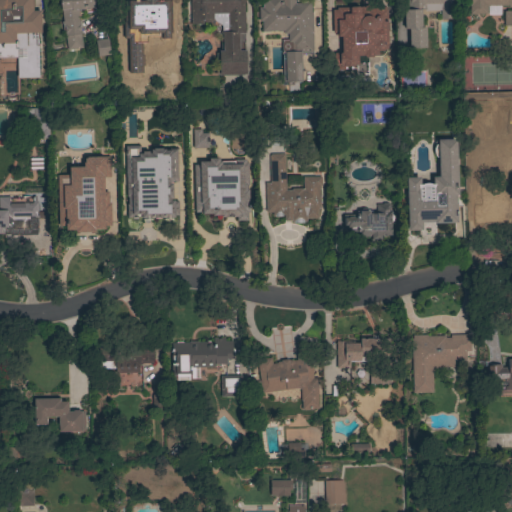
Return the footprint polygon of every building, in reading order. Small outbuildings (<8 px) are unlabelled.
[(0,57),(0,0),(31,0),(32,11),(40,11),(40,33),(37,33),(38,78),(17,78),(17,57),(0,57)] [(67,50),(64,31),(63,31),(61,21),(62,21),(59,0),(93,0),(94,4),(93,4),(94,11),(79,13),(80,18),(78,18),(82,48),(67,50)] [(243,0),(244,33),(243,33),(243,42),(240,42),(241,51),(245,50),(245,75),(216,76),(215,53),(218,53),(218,51),(220,51),(220,32),(221,32),(221,25),(213,20),(209,20),(210,24),(190,25),(190,3),(190,0),(243,0)] [(285,82),(285,81),(283,81),(282,55),(284,55),(284,53),(282,53),(281,40),(287,40),(287,34),(283,34),(283,31),(261,32),(261,21),(258,21),(258,8),(262,8),(261,0),(294,0),(294,4),(299,4),(299,1),(311,1),(312,53),(300,53),(300,81),(285,82)] [(425,48),(408,48),(408,29),(404,29),(403,10),(406,10),(406,0),(450,0),(450,2),(451,2),(452,19),(440,19),(440,11),(424,12),(424,10),(420,10),(421,28),(425,28),(425,48)] [(511,25),(504,26),(503,11),(511,11),(511,7),(508,7),(508,6),(486,6),(487,13),(469,14),(469,5),(470,5),(469,0),(511,0),(511,25)] [(172,42),(169,42),(169,44),(162,44),(162,43),(159,43),(159,23),(131,24),(130,2),(170,1),(170,19),(171,18),(172,42)] [(331,50),(331,26),(335,26),(334,11),(346,11),(345,3),(366,3),(366,10),(385,10),(386,34),(381,34),(381,32),(377,32),(377,34),(348,34),(348,50),(331,50)] [(108,39),(110,55),(97,57),(95,40),(108,39)] [(49,109),(49,138),(40,139),(40,138),(26,138),(26,109),(49,109)] [(191,149),(206,148),(205,132),(190,132),(191,149)] [(405,178),(419,177),(419,184),(432,183),(432,177),(438,177),(438,157),(435,157),(434,154),(433,152),(433,148),(434,145),(437,144),(437,140),(456,139),(457,195),(455,195),(456,223),(433,224),(433,222),(421,223),(421,230),(406,231),(405,178)] [(164,157),(164,140),(183,140),(183,157),(164,157)] [(470,159),(470,145),(490,144),(491,158),(470,159)] [(285,190),(291,190),(291,189),(301,188),(301,190),(303,189),(302,177),(321,176),(321,187),(319,187),(320,209),(317,209),(318,218),(306,219),(306,222),(303,222),(303,223),(293,224),(293,222),(290,222),(290,221),(283,221),(283,216),(282,216),(282,217),(274,217),(274,216),(272,216),(272,212),(266,212),(265,183),(270,182),(269,154),(284,154),(285,190)] [(56,175),(68,175),(68,167),(82,167),(82,162),(83,162),(83,158),(85,158),(85,157),(102,157),(102,158),(104,158),(103,156),(109,156),(109,177),(102,177),(102,191),(107,191),(107,203),(109,203),(110,225),(103,226),(103,229),(93,229),(93,232),(74,232),(74,229),(64,229),(64,226),(57,226),(56,175)] [(248,230),(231,230),(231,220),(217,221),(218,230),(210,230),(210,225),(194,226),(193,214),(204,214),(203,208),(206,208),(206,195),(202,196),(201,172),(190,173),(189,160),(220,158),(221,196),(223,198),(231,198),(231,207),(238,207),(238,204),(246,204),(248,230)] [(511,227),(510,228),(510,218),(487,219),(486,215),(473,216),(473,190),(487,189),(487,193),(506,193),(506,185),(509,185),(509,180),(511,180),(511,227)] [(162,184),(162,181),(172,181),(172,184),(176,184),(177,207),(152,208),(152,217),(147,217),(147,218),(131,219),(131,203),(133,203),(132,185),(162,184)] [(0,197),(34,197),(34,202),(37,202),(37,212),(43,212),(43,218),(37,218),(37,221),(7,221),(7,227),(4,228),(5,233),(0,233),(0,197)] [(371,240),(370,236),(356,237),(355,235),(344,236),(343,215),(356,215),(356,211),(358,211),(360,210),(361,209),(364,209),(367,209),(369,211),(371,211),(371,212),(376,212),(375,204),(389,204),(389,212),(391,212),(393,214),(393,221),(390,223),(391,235),(380,236),(380,240),(371,240)] [(336,341),(353,341),(353,343),(359,343),(359,338),(371,338),(371,335),(376,335),(376,339),(383,339),(383,357),(359,357),(359,361),(348,361),(348,368),(335,368),(336,341)] [(411,342),(412,342),(412,335),(426,335),(426,336),(444,336),(444,338),(450,338),(450,335),(468,335),(468,337),(470,337),(470,351),(465,351),(465,360),(453,360),(453,368),(431,368),(432,393),(412,393),(411,342)] [(175,343),(175,342),(182,341),(182,343),(188,342),(188,341),(197,341),(197,342),(212,342),(212,338),(231,337),(232,359),(225,359),(225,364),(213,364),(213,367),(194,368),(194,378),(190,379),(172,380),(171,370),(170,355),(171,355),(171,343),(175,343)] [(317,409),(301,409),(301,401),(300,401),(300,389),(297,388),(261,393),(256,360),(270,358),(271,364),(276,363),(277,362),(280,361),(280,360),(288,359),(288,360),(291,360),(292,361),(296,360),(295,341),(306,341),(306,360),(312,360),(312,378),(317,378),(317,409)] [(114,373),(114,369),(98,369),(98,348),(152,346),(152,363),(138,364),(138,373),(114,373)] [(511,393),(487,394),(487,365),(500,364),(500,368),(507,368),(507,360),(511,360),(511,393)] [(369,384),(369,370),(388,369),(388,384),(369,384)] [(220,376),(240,375),(241,396),(220,397),(220,376)] [(161,395),(161,411),(151,411),(151,395),(161,395)] [(59,398),(59,402),(67,402),(67,411),(84,411),(84,429),(81,429),(81,432),(58,432),(57,417),(45,417),(46,425),(33,425),(33,399),(59,398)] [(299,443),(299,456),(304,456),(304,462),(294,463),(294,457),(281,458),(281,444),(285,444),(285,443),(299,443)] [(368,443),(368,453),(349,453),(349,444),(368,443)] [(14,463),(5,464),(4,448),(14,448),(14,463)] [(308,473),(308,465),(330,464),(330,472),(308,473)] [(324,504),(324,481),(343,480),(343,504),(324,504)] [(267,497),(288,497),(288,481),(267,481),(267,497)] [(15,506),(15,490),(32,490),(33,506),(15,506)]
